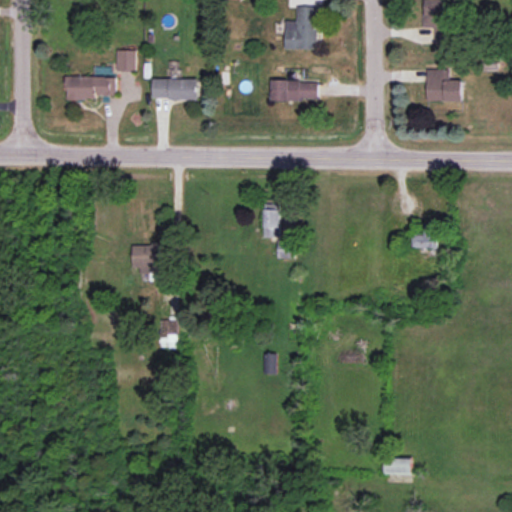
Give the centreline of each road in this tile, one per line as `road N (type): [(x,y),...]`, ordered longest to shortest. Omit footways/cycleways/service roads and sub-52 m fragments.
road 1 (tertiary): [(511,156),(0,150)]
road 2 (residential): [(373,153),(373,0)]
road 3 (residential): [(20,151),(18,0)]
